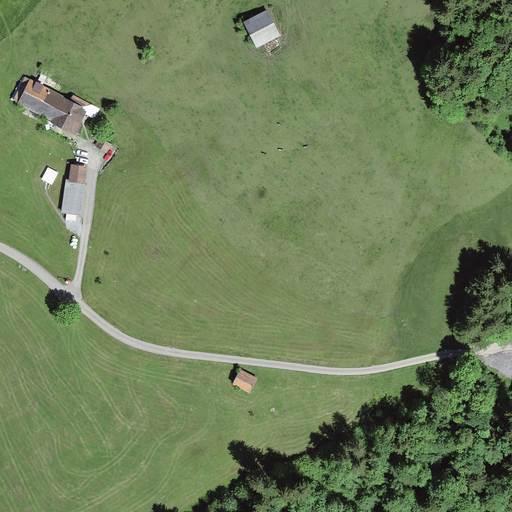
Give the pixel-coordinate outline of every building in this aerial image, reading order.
[(266,14),(247,24),(257,44),(277,35),(266,14)] [(88,110),(28,81),(18,104),(77,132),(88,110)] [(55,181),(60,169),(50,164),(44,176),(55,181)] [(87,167),(71,165),(70,181),(66,180),(62,213),(80,216),(87,167)] [(256,378),(242,371),(235,384),(249,392),(256,378)]
